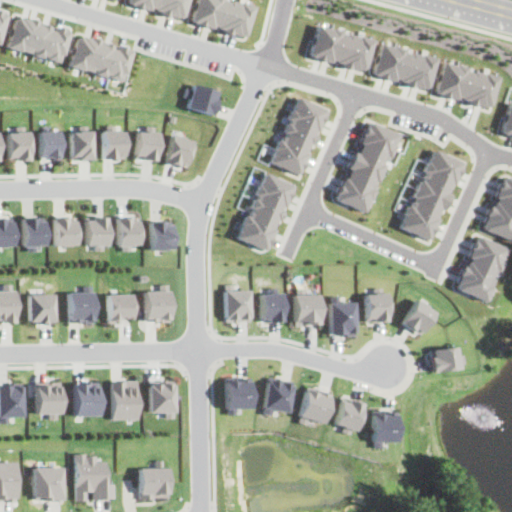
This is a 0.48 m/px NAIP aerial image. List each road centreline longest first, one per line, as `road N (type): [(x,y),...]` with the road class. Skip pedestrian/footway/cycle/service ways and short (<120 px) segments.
road 1 (residential): [(264,64),(202,203),(202,511)]
road 2 (residential): [(264,64),(443,118),(511,157)]
road 3 (residential): [(45,0),(264,64)]
road 4 (residential): [(202,203),(130,186),(0,187)]
road 5 (residential): [(198,348),(0,352)]
road 6 (residential): [(198,348),(268,349),(387,373)]
road 7 (residential): [(357,91),(287,253)]
road 8 (residential): [(308,209),(438,267)]
road 9 (residential): [(438,267),(488,150)]
